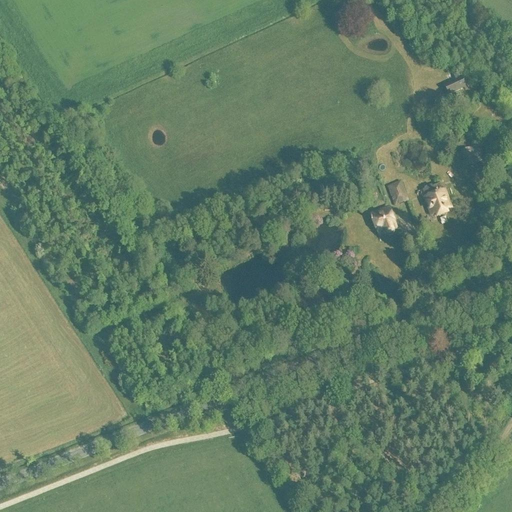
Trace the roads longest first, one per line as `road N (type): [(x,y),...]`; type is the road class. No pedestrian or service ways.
road 1 (tertiary): [(0,487),(511,283)]
road 2 (track): [(511,423),(430,511)]
